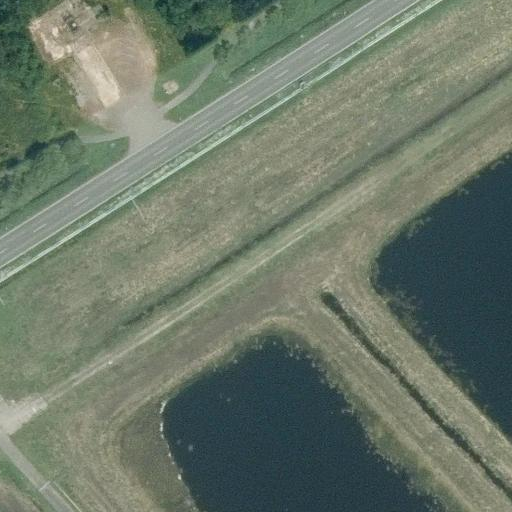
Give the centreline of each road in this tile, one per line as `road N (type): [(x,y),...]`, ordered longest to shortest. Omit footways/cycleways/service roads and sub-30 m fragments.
road 1 (track): [(0,428),(511,94)]
road 2 (tertiary): [(0,256),(399,0)]
